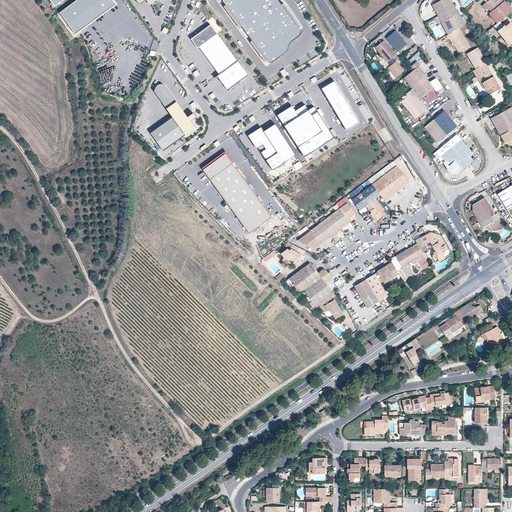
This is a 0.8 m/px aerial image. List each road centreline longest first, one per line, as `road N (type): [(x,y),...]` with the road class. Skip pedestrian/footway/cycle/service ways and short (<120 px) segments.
road 1 (secondary): [(482,279),(141,511)]
road 2 (track): [(340,345),(194,441),(132,365),(96,294)]
road 3 (residential): [(327,428),(391,391),(511,371)]
road 4 (track): [(96,294),(34,170),(0,126)]
road 5 (residential): [(405,5),(500,170)]
road 6 (track): [(99,300),(125,245),(130,123)]
road 7 (tertiary): [(442,199),(350,48)]
road 8 (residential): [(492,431),(492,446),(337,445)]
road 9 (residential): [(350,48),(220,129)]
road 10 (residential): [(220,129),(168,52),(187,0)]
road 11 (residential): [(241,511),(243,488),(327,428)]
road 12 (track): [(0,277),(42,319),(96,294)]
